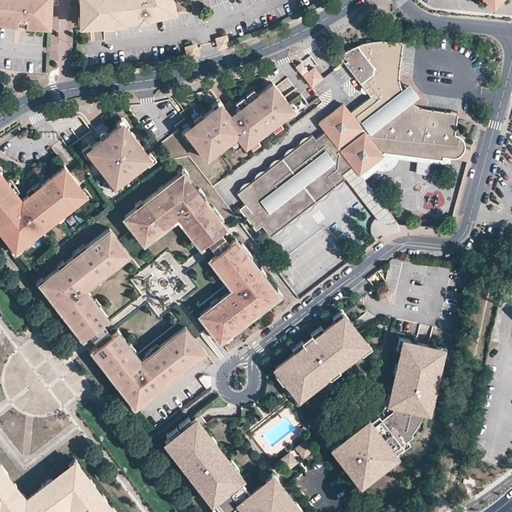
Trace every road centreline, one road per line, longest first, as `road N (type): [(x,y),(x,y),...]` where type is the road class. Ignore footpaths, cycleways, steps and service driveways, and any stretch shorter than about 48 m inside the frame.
road 1 (residential): [(511,61),(458,241),(393,247),(258,348)]
road 2 (residential): [(356,0),(230,60),(40,96),(0,120)]
road 3 (unknown): [(349,278),(375,309),(425,313),(434,308),(444,268)]
road 4 (residential): [(258,348),(224,376),(231,394),(250,393),(253,354)]
